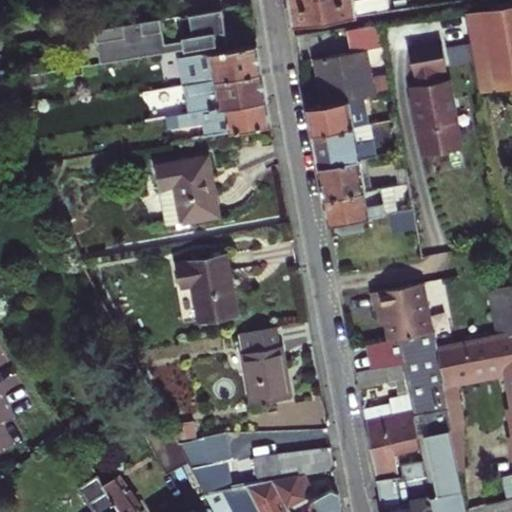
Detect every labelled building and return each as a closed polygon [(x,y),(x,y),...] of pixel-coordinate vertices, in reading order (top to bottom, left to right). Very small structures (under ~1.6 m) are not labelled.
[(295,26),(380,13),(377,0),(374,0),(344,5),(343,0),(291,0),(292,1),(295,26)] [(511,2),(466,10),(481,91),(511,86),(511,2)] [(101,62),(228,41),(223,8),(179,15),(184,40),(166,43),(161,18),(95,29),(101,62)] [(381,23),(348,28),(353,53),(317,59),(321,81),(325,104),(366,97),(375,95),(367,50),(385,47),(381,23)] [(469,42),(446,46),(450,64),(472,59),(469,42)] [(448,77),(446,67),(443,44),(410,49),(414,72),(418,71),(422,71),(424,84),(420,84),(416,85),(418,95),(413,95),(416,112),(420,110),(428,154),(447,151),(465,148),(463,131),(456,126),(461,121),(458,105),(451,102),(457,96),(453,76),(448,77)] [(182,73),(184,88),(263,75),(260,60),(257,45),(135,65),(138,79),(182,73)] [(189,113),(267,99),(265,87),(263,75),(184,88),(189,113)] [(0,87),(0,102),(18,100),(16,85),(0,87)] [(366,97),(325,104),(311,106),(313,120),(316,133),(354,126),(371,123),(366,97)] [(202,123),(204,136),(272,124),(270,112),(267,99),(189,113),(179,115),(181,126),(202,123)] [(181,126),(179,115),(146,121),(148,132),(181,126)] [(23,121),(8,123),(18,143),(27,141),(23,121)] [(354,126),(316,133),(319,150),(322,167),(360,159),(378,156),(375,139),(358,142),(354,126)] [(209,155),(158,165),(169,224),(219,215),(214,185),(209,155)] [(325,182),(328,198),(366,191),(360,159),(322,167),(325,182)] [(389,187),(394,186),(409,184),(407,168),(386,172),(389,187)] [(412,198),(409,184),(394,186),(398,211),(392,212),(395,230),(417,226),(412,198)] [(339,222),(362,217),(386,213),(384,203),(369,206),(366,191),(328,198),(330,211),(331,217),(332,223),(339,222)] [(362,217),(339,222),(341,234),(364,229),(362,217)] [(232,284),(227,255),(179,263),(183,287),(193,285),(200,320),(237,313),(232,284)] [(434,332),(425,283),(373,293),(375,302),(377,310),(383,309),(389,341),(399,338),(434,332)] [(511,284),(490,289),(500,337),(511,334),(511,284)] [(276,327),(241,333),(253,402),(290,396),(286,371),(281,346),(279,346),(276,327)] [(404,362),(407,378),(411,394),(415,416),(429,413),(431,424),(425,426),(440,493),(432,495),(435,511),(468,511),(469,510),(458,464),(450,427),(454,427),(439,348),(436,331),(434,332),(399,338),(404,362)] [(450,427),(458,464),(465,462),(465,420),(457,381),(506,371),(511,398),(511,433),(511,434),(511,437),(511,334),(500,337),(439,348),(454,427),(450,427)] [(359,372),(362,387),(397,381),(407,378),(404,362),(359,372)] [(407,378),(397,381),(400,396),(411,394),(407,378)] [(392,402),(366,408),(372,444),(379,479),(400,475),(396,454),(422,449),(415,416),(411,394),(400,396),(391,398),(392,402)] [(169,424),(167,419),(144,432),(166,473),(189,460),(184,451),(180,443),(177,439),(169,424)] [(194,420),(169,424),(177,439),(197,436),(194,420)] [(254,456),(259,481),(233,486),(228,460),(231,459),(226,431),(180,443),(184,451),(189,460),(216,511),(291,511),(288,507),(274,478),(337,470),(334,458),(332,447),(254,456)] [(435,511),(432,495),(424,460),(402,464),(405,475),(400,475),(379,479),(384,511),(435,511)] [(344,511),(337,470),(274,478),(288,507),(306,497),(314,511),(344,511)] [(124,511),(105,483),(99,473),(79,487),(95,511),(124,511)] [(144,511),(131,492),(119,474),(105,483),(124,511),(144,511)]
